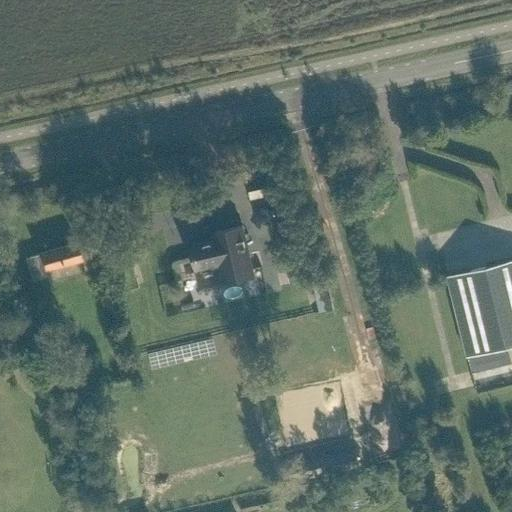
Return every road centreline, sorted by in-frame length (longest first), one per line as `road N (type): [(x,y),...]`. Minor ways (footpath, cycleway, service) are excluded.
road 1 (tertiary): [(511,52),(0,164)]
road 2 (track): [(502,0),(0,104)]
